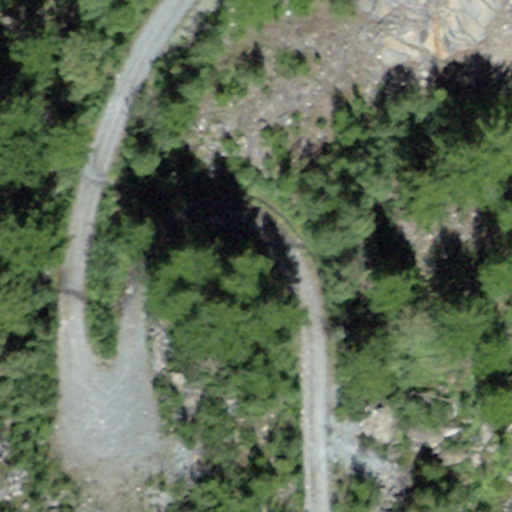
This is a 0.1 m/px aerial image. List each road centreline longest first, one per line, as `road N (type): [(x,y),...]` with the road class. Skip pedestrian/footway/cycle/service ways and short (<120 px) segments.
road 1 (track): [(318,511),(312,346),(299,277),(248,222),(185,226),(143,277),(122,384),(68,364)]
road 2 (track): [(181,0),(133,62),(78,225),(68,364)]
